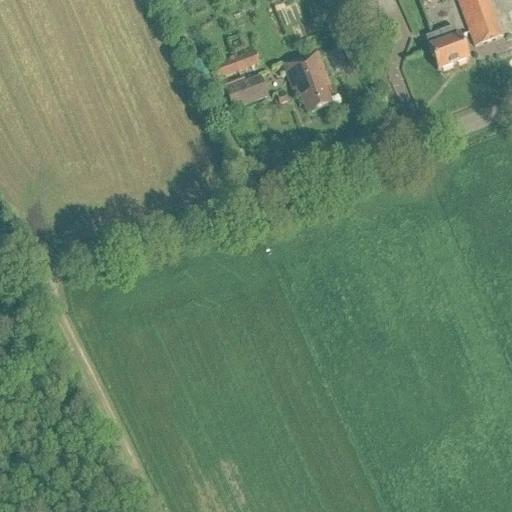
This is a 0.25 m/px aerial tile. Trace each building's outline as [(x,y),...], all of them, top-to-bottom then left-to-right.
[(456,0),(474,51),(502,42),(487,0),(456,0)] [(437,74),(468,63),(459,38),(455,40),(452,30),(425,40),(437,74)] [(208,73),(213,85),(259,68),(254,55),(208,73)] [(329,90),(317,57),(284,70),(296,102),(300,100),(306,116),(331,107),(325,91),(329,90)] [(223,92),(231,114),(266,101),(258,79),(223,92)]
